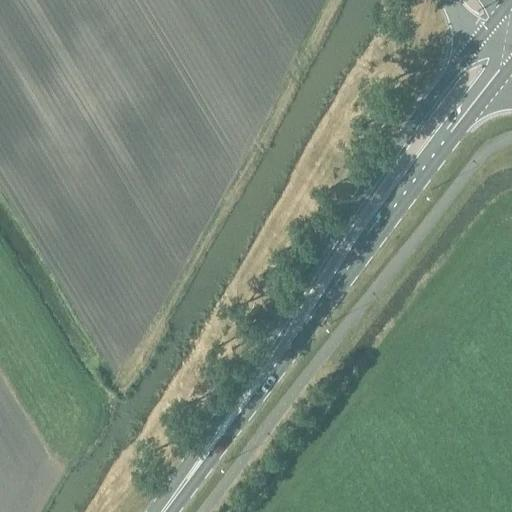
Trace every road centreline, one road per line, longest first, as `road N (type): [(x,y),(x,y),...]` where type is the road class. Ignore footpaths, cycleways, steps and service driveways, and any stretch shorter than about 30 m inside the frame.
road 1 (secondary): [(474,44),(152,511)]
road 2 (secondary): [(176,511),(500,79)]
